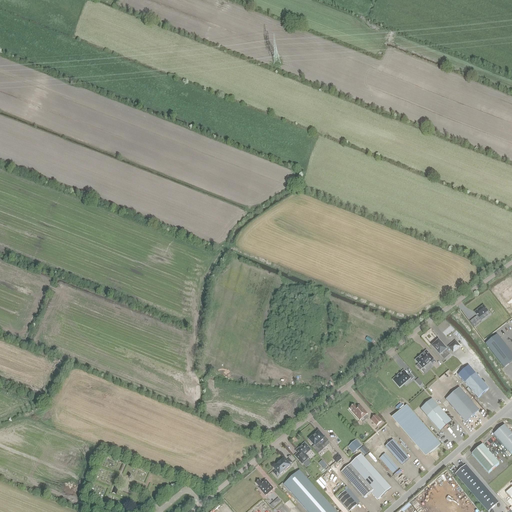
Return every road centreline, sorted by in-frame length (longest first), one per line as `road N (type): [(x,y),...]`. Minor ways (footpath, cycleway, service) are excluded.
road 1 (tertiary): [(191,511),(511,262)]
road 2 (unclassified): [(390,511),(511,404)]
